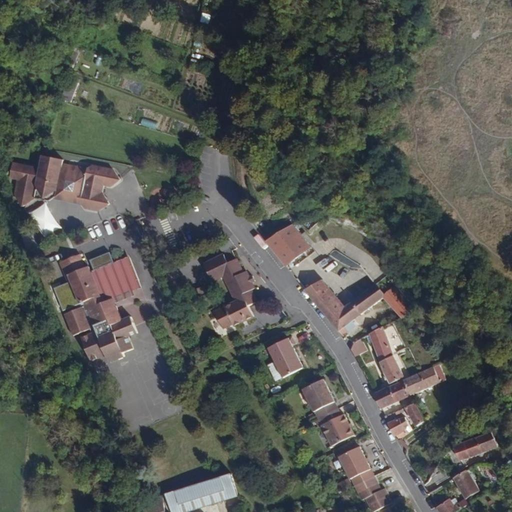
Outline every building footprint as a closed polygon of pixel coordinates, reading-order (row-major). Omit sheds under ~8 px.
[(51,170),(18,165),(17,191),(27,216),(42,209),(57,210),(66,206),(70,210),(88,213),(103,219),(117,210),(108,208),(109,195),(122,195),(131,188),(124,172),(100,168),(99,173),(75,171),(75,166),(52,163),(51,170)] [(311,242),(294,221),(283,229),(301,251),(311,242)] [(36,241),(30,227),(18,232),(24,246),(36,241)] [(301,251),(283,229),(270,238),(289,262),(301,251)] [(257,284),(254,278),(251,279),(248,273),(245,275),(238,261),(229,265),(225,257),(206,266),(208,270),(213,267),(217,276),(211,278),(214,283),(224,278),(230,291),(232,291),(238,303),(216,314),(224,329),(233,325),(245,319),(247,323),(256,319),(251,309),(259,305),(254,293),(257,291),(254,285),(257,284)] [(115,302),(143,289),(130,259),(92,276),(89,269),(86,271),(80,258),(60,266),(69,286),(74,284),(84,307),(86,307),(89,313),(90,313),(97,329),(96,330),(99,336),(84,343),(95,367),(110,360),(114,368),(129,361),(127,357),(137,352),(131,339),(140,335),(133,319),(124,322),(115,302)] [(385,269),(379,261),(374,265),(382,274),(386,270),(385,269)] [(217,276),(213,267),(208,270),(211,278),(217,276)] [(306,290),(307,290),(340,330),(355,319),(361,314),(352,303),(345,308),(323,280),(321,278),(306,290)] [(354,301),(374,284),(373,282),(363,290),(358,284),(347,293),(353,300),(351,302),(352,303),(354,301)] [(363,312),(382,296),(399,316),(409,308),(392,287),(383,295),(374,284),(354,301),(363,312)] [(363,312),(354,301),(352,303),(361,314),(363,312)] [(83,307),(65,313),(72,335),(90,330),(83,307)] [(235,329),(247,323),(245,319),(233,325),(235,329)] [(349,332),(347,330),(350,328),(348,325),(355,319),(340,330),(345,337),(348,335),(347,334),(349,332)] [(369,333),(378,359),(384,371),(390,383),(404,375),(394,356),(393,353),(382,326),(369,333)] [(303,367),(292,346),(296,344),(292,336),(268,348),(270,352),(283,377),(303,367)] [(367,350),(360,338),(353,343),(354,343),(352,350),(357,357),(367,350)] [(411,395),(440,382),(435,371),(441,368),(439,364),(422,371),(404,379),(411,395)] [(337,407),(323,378),(302,389),(314,411),(315,410),(318,417),(337,407)] [(411,395),(404,379),(376,391),(383,407),(410,396),(411,395)] [(425,422),(414,403),(406,407),(417,427),(425,422)] [(341,414),(337,407),(318,417),(322,425),(347,418),(344,412),(341,414)] [(355,433),(347,418),(322,425),(333,445),(355,433)] [(414,430),(408,421),(402,423),(399,418),(387,423),(393,434),(395,433),(399,438),(403,438),(414,430)] [(465,458),(501,444),(494,428),(468,438),(457,445),(465,458)] [(375,476),(361,447),(341,457),(353,481),(354,481),(356,486),(375,476)] [(453,473),(443,459),(441,461),(435,474),(439,481),(453,473)] [(482,491),(469,468),(455,477),(467,498),(455,504),(451,498),(438,506),(442,511),(456,511),(467,506),(471,504),(468,499),(482,491)] [(172,511),(188,511),(238,494),(232,472),(166,495),(172,511)] [(379,483),(375,476),(356,486),(360,492),(379,483)] [(382,490),(379,483),(360,492),(363,500),(366,498),(382,490)] [(389,495),(386,489),(382,490),(366,498),(370,505),(389,495)] [(392,502),(389,495),(370,505),(373,511),(392,502)] [(160,511),(164,511),(162,501),(142,506),(143,511),(160,511)] [(403,511),(400,503),(395,506),(397,511),(403,511)]
